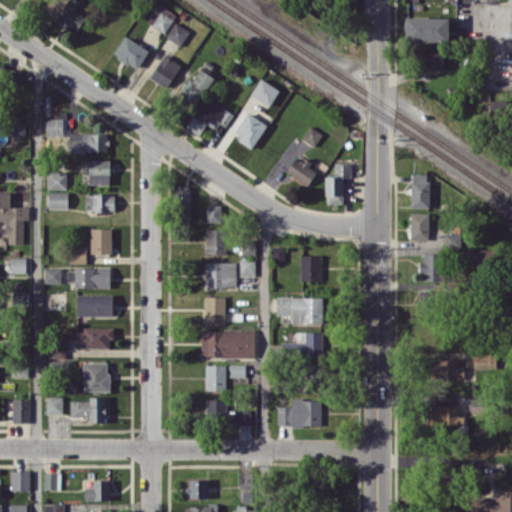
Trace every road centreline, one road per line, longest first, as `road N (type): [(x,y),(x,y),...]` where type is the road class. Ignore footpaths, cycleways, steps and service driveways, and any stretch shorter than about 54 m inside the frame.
road 1 (tertiary): [(376,0),(377,511)]
road 2 (residential): [(0,24),(271,208),(315,223),(377,224)]
road 3 (residential): [(150,127),(149,511)]
road 4 (residential): [(0,446),(377,448)]
